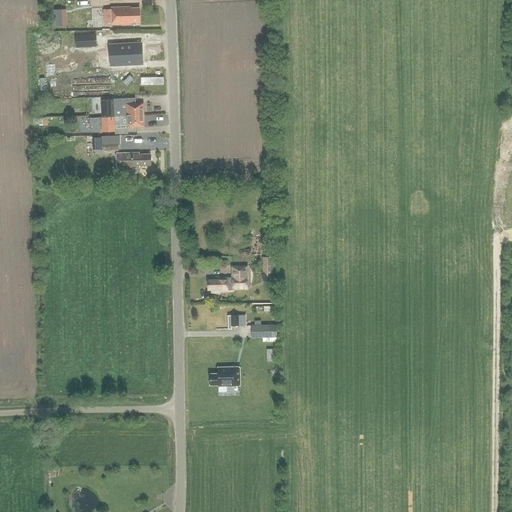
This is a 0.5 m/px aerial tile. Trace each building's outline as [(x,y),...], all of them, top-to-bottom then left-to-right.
[(131,9),(131,7),(112,8),(112,25),(131,24),(131,23),(140,23),(140,8),(131,9)] [(66,9),(52,10),(52,26),(67,26),(66,9)] [(70,27),(86,28),(87,18),(71,18),(70,27)] [(96,34),(84,35),(84,47),(96,46),(96,34)] [(119,48),(110,49),(111,63),(120,62),(120,65),(134,64),(134,61),(142,61),(141,47),(133,47),(133,45),(119,45),(119,48)] [(113,99),(100,100),(101,117),(107,117),(119,116),(144,115),(144,103),(136,104),(136,98),(113,99)] [(144,115),(119,116),(120,124),(127,123),(127,127),(145,127),(144,115)] [(114,118),(101,118),(101,131),(114,131),(114,118)] [(96,152),(118,151),(118,144),(104,145),(104,137),(95,137),(96,152)] [(139,155),(139,153),(116,154),(117,168),(140,167),(140,166),(151,166),(151,154),(139,155)] [(274,256),(274,246),(270,246),(270,256),(262,256),(262,280),(275,280),(275,256),(274,256)] [(247,288),(247,267),(233,267),(233,278),(232,278),(232,276),(227,277),(227,276),(219,276),(219,278),(208,278),(208,290),(211,290),(211,294),(220,294),(220,292),(234,291),(234,288),(247,288)] [(246,315),(228,316),(228,329),(232,329),(232,326),(246,326),(246,315)] [(252,338),(277,338),(277,326),(252,326),(252,338)] [(276,349),(267,349),(267,362),(276,362),(276,349)] [(219,386),(240,386),(240,368),(219,368),(219,374),(210,374),(210,385),(219,385),(219,386)]
